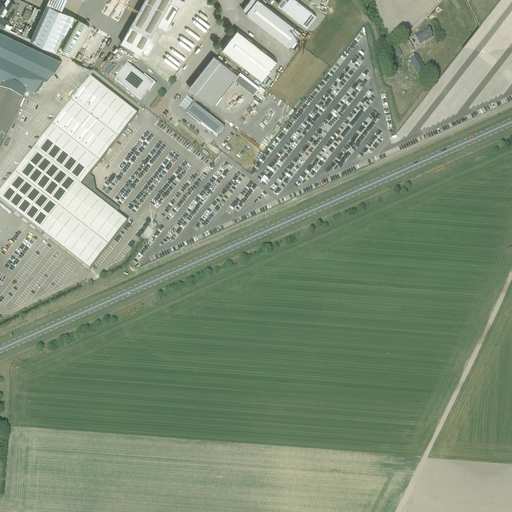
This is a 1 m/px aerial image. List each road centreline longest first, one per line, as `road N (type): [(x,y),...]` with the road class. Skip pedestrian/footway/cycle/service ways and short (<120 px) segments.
road 1 (primary): [(0,349),(511,121)]
road 2 (track): [(511,270),(398,511)]
road 3 (unclassified): [(154,114),(221,29),(226,0)]
